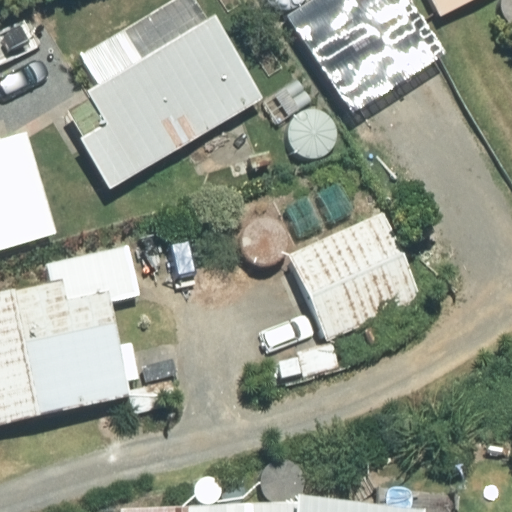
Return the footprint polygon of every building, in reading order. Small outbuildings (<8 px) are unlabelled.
[(328,0),(278,33),(321,100),(416,39),(390,0),(328,0)] [(416,0),(432,29),(486,0),(416,0)] [(86,99),(72,107),(92,142),(66,155),(97,207),(254,115),(203,30),(123,77),(112,57),(74,79),(86,99)] [(0,151),(0,260),(46,247),(17,147),(0,151)] [(262,161),(225,172),(232,194),(252,187),(250,179),(266,174),(262,161)] [(372,226),(276,270),(315,356),(411,312),(372,226)] [(43,297),(0,306),(0,439),(120,411),(116,396),(129,393),(120,359),(108,362),(97,314),(132,306),(120,258),(39,276),(43,297)] [(373,333),(356,342),(363,354),(380,346),(373,333)] [(410,511),(412,496),(277,478),(275,492),(107,499),(108,511),(410,511)]
